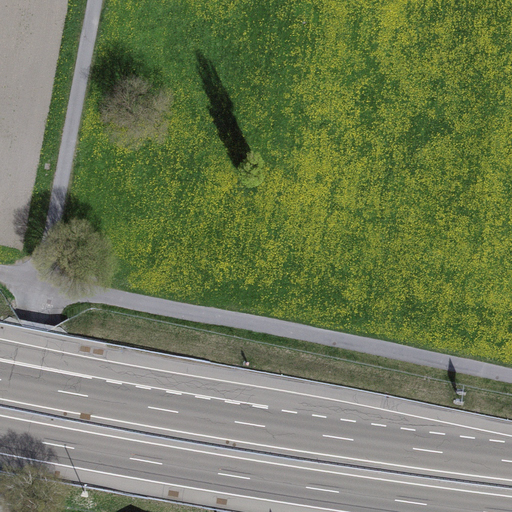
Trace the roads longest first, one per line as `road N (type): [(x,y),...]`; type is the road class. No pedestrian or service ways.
road 1 (motorway): [(0,435),(474,511)]
road 2 (motorway): [(511,461),(124,402)]
road 3 (track): [(42,282),(95,0)]
road 4 (motorway): [(124,402),(0,364)]
road 5 (motorway): [(124,402),(0,379)]
